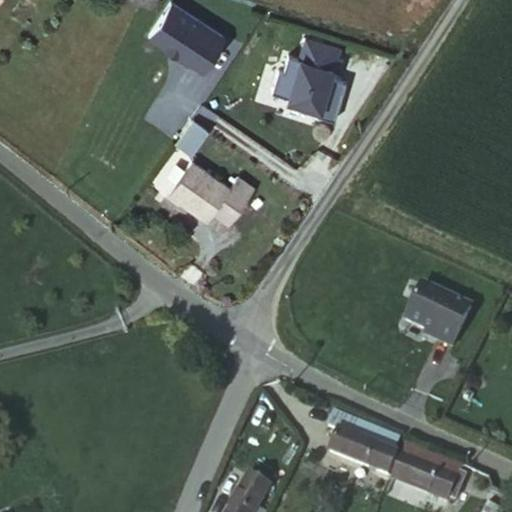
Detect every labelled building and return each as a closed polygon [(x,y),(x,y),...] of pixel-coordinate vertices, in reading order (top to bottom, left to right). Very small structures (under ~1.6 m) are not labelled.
[(207,0),(186,0),(181,14),(212,27),(221,6),(207,0)] [(230,177),(227,175),(192,148),(167,182),(204,211),(212,200),(230,177)] [(235,164),(227,175),(230,177),(212,200),(229,214),(255,178),(235,164)] [(469,306),(420,280),(402,316),(434,332),(431,339),(448,347),(469,306)] [(378,432),(358,421),(346,457),(404,480),(411,466),(403,464),(408,453),(375,439),(378,432)] [(411,466),(404,480),(459,501),(467,481),(446,472),(449,465),(417,451),(411,466)] [(256,511),(263,499),(242,488),(231,511),(256,511)] [(500,511),(501,511),(485,503),(480,511),(500,511)]
